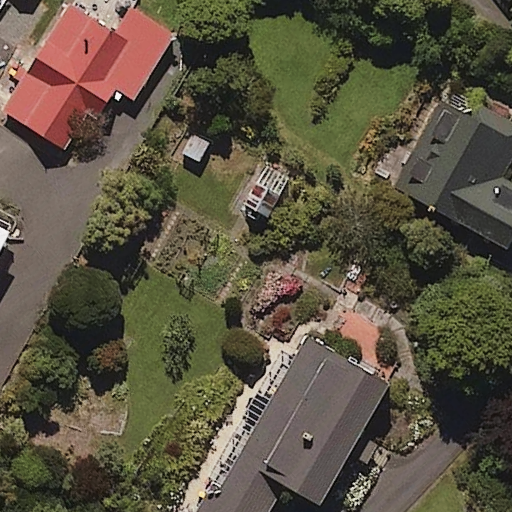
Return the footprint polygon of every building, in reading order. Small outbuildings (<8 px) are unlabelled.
[(30,0),(0,0),(0,38),(22,50),(43,10),(29,3),(30,0)] [(151,23),(165,0),(70,0),(3,112),(77,157),(117,90),(137,102),(176,38),(151,23)] [(511,164),(511,119),(448,86),(394,190),(511,251),(511,249),(511,183),(504,179),(511,164)] [(0,262),(14,237),(0,229),(0,262)] [(393,388),(308,340),(219,495),(212,491),(199,511),(273,511),(288,488),(324,509),(393,388)]
